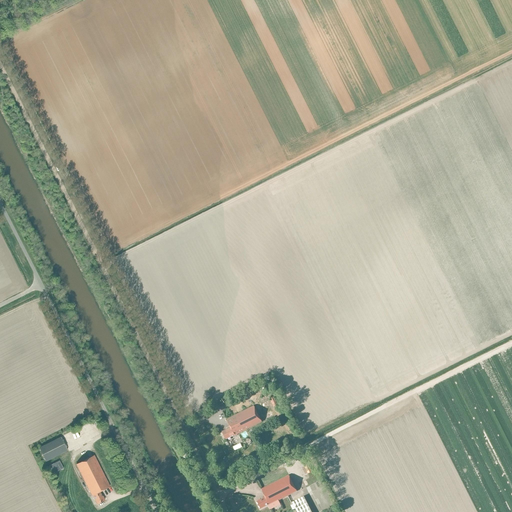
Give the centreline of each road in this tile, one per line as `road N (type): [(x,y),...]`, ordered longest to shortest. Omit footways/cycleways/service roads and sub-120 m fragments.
road 1 (unclassified): [(226,511),(0,64)]
road 2 (unclassified): [(156,511),(0,202)]
